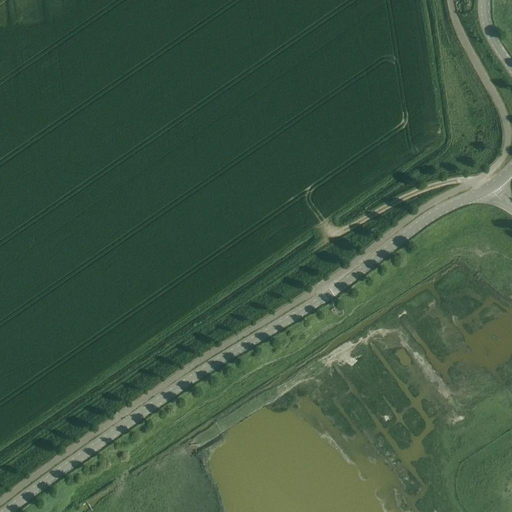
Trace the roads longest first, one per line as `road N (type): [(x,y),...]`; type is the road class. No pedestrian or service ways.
road 1 (tertiary): [(8,511),(435,212),(490,187)]
road 2 (track): [(0,480),(334,238)]
road 3 (track): [(316,225),(334,238),(399,197),(474,181)]
